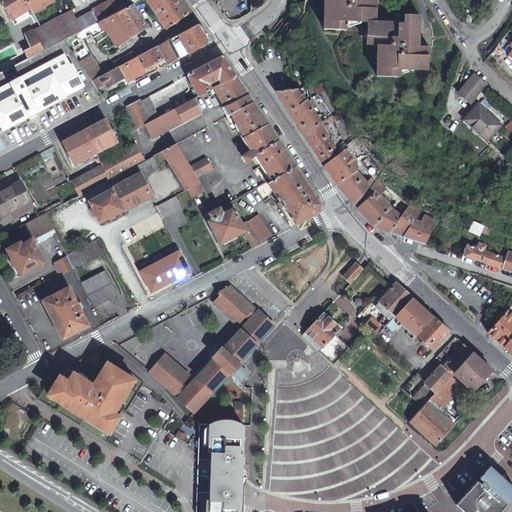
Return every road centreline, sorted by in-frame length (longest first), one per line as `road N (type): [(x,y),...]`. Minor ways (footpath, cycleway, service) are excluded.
road 1 (unclassified): [(343,215),(41,369)]
road 2 (residential): [(228,42),(0,161)]
road 3 (residential): [(187,511),(164,488),(3,388)]
road 4 (tertiary): [(228,42),(343,215)]
road 5 (residential): [(355,511),(395,504),(445,478),(511,407)]
road 6 (tertiary): [(384,258),(511,372)]
road 7 (residential): [(511,281),(407,245),(384,258)]
